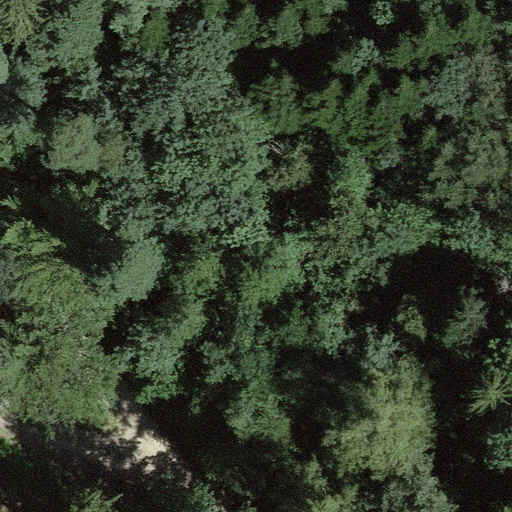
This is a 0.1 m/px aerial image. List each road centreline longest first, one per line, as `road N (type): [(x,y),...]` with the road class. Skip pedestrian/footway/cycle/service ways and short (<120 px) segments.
road 1 (track): [(0,217),(105,407),(182,501)]
road 2 (track): [(0,416),(182,501)]
